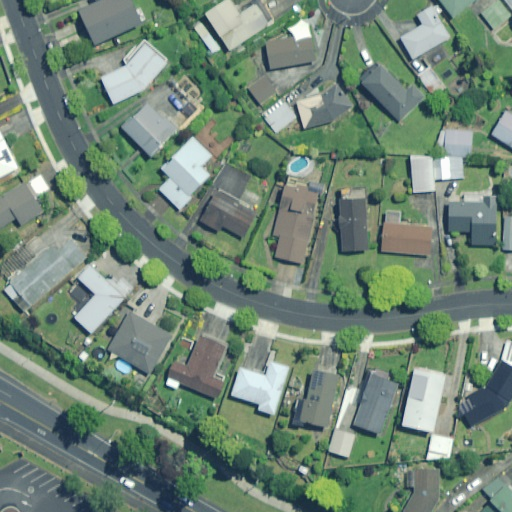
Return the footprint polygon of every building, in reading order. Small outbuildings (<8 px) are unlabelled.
[(130,0),(102,0),(77,12),(94,48),(143,26),(130,0)] [(438,0),(452,19),(477,0),(438,0)] [(511,14),(511,13),(501,0),(500,0),(480,15),(493,32),(511,17),(511,14)] [(511,0),(501,0),(511,13),(511,12),(511,0)] [(228,1),(205,17),(229,53),(270,27),(257,7),(239,18),(228,1)] [(419,28),(401,39),(413,59),(448,39),(431,12),(415,21),(419,28)] [(209,35),(200,23),(193,28),(202,41),(209,35)] [(511,37),(511,34),(507,27),(496,36),(502,45),(511,37)] [(311,35),(265,42),(269,69),(316,61),(311,35)] [(126,68),(102,79),(114,106),(145,92),(168,65),(145,46),(126,68)] [(381,65),(361,85),(400,124),(421,104),(381,65)] [(278,96),(263,77),(247,89),(261,108),(278,96)] [(321,97),(298,103),(305,130),(333,123),(354,108),(337,85),(321,97)] [(148,103),(122,130),(150,157),(176,131),(148,103)] [(295,119),(284,104),(267,117),(279,132),(295,119)] [(511,115),(507,112),(491,137),(511,149),(511,115)] [(0,135),(0,179),(18,170),(0,135)] [(193,140),(162,171),(190,199),(211,178),(202,169),(212,159),(193,140)] [(463,157),(413,160),(415,193),(436,191),(436,183),(464,181),(463,157)] [(28,180),(0,197),(0,237),(46,210),(28,180)] [(284,187),(272,237),(308,245),(319,195),(284,187)] [(217,192),(201,221),(242,243),(258,214),(217,192)] [(366,201),(339,203),(342,254),(369,252),(366,201)] [(498,203),(450,204),(450,233),(471,233),(471,248),(499,248),(498,203)] [(384,224),(381,252),(431,257),(434,229),(384,224)] [(275,259),(303,265),(307,247),(279,241),(275,259)] [(76,270),(52,244),(9,282),(33,309),(76,270)] [(95,256),(76,276),(95,294),(75,316),(92,331),(131,289),(95,256)] [(130,310),(106,350),(150,376),(175,336),(130,310)] [(174,358),(166,377),(216,399),(224,382),(212,376),(224,349),(198,338),(187,363),(174,358)] [(243,368),(235,395),(260,403),(258,409),(277,414),(292,365),(273,359),(268,376),(243,368)] [(490,386),(462,405),(472,429),(511,406),(511,361),(508,359),(490,386)] [(313,364),(300,419),(328,426),(341,370),(313,364)] [(416,366),(402,426),(435,433),(449,373),(416,366)] [(371,372),(353,425),(382,435),(400,382),(371,372)] [(355,437),(334,431),(328,453),(348,459),(355,437)] [(452,439),(432,437),(429,460),(450,462),(452,439)] [(417,492),(407,511),(408,511),(436,511),(443,499),(443,469),(417,469),(417,492)] [(511,511),(511,484),(507,479),(471,511),(511,511)] [(302,511),(276,500),(272,509),(278,511),(302,511)]
